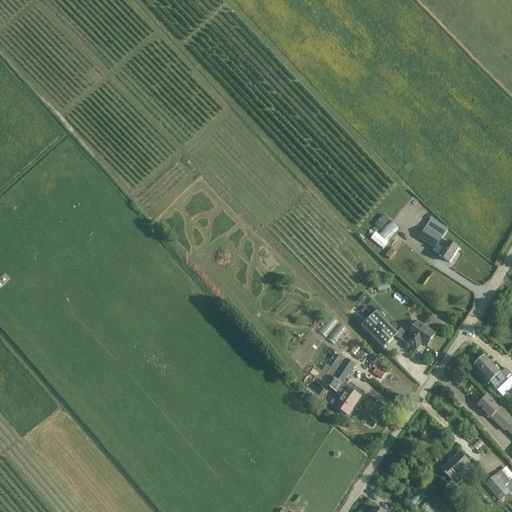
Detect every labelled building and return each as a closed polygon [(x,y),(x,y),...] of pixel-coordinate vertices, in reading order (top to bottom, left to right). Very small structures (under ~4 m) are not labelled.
[(389,220),(383,215),(374,225),(380,230),(389,220)] [(432,220),(426,228),(420,239),(436,249),(437,246),(444,250),(440,256),(450,263),(459,249),(448,242),(448,243),(442,239),(448,230),(432,220)] [(377,312),(362,327),(384,349),(398,334),(377,312)] [(415,320),(406,333),(411,336),(406,343),(417,350),(422,343),(427,347),(435,334),(415,320)] [(362,361),(365,357),(360,353),(357,358),(362,361)] [(335,407),(336,408),(348,416),(361,398),(348,388),(343,385),(356,366),(340,355),(329,370),(338,376),(335,380),(330,376),(324,385),(338,394),(339,391),(344,394),(335,407)] [(511,383),(501,373),(485,356),(474,368),(479,373),(478,375),(488,385),(490,384),(501,395),(511,383)] [(487,397),(478,405),(485,413),(485,415),(488,418),(490,418),(505,433),(506,431),(511,436),(511,452),(511,454),(511,419),(509,417),(510,417),(501,408),(499,409),(487,397)] [(470,464),(460,453),(441,470),(452,481),(470,464)] [(511,492),(511,483),(501,471),(485,484),(501,502),(511,492)] [(380,505),(386,511),(389,511),(394,508),(386,500),(380,505)]
